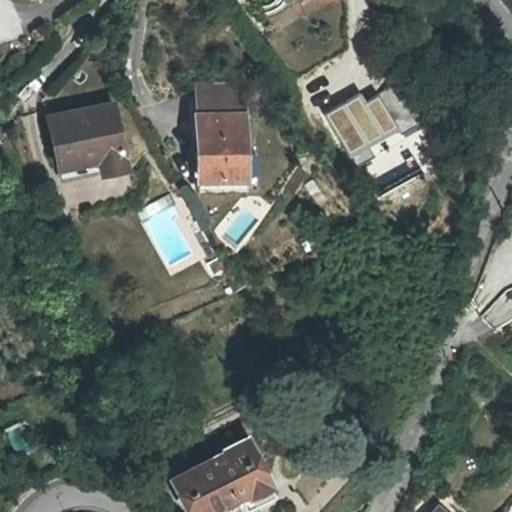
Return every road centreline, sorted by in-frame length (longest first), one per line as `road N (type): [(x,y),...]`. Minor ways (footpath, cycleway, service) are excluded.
road 1 (residential): [(375,511),(414,442),(511,147)]
road 2 (track): [(28,105),(37,84),(116,0)]
